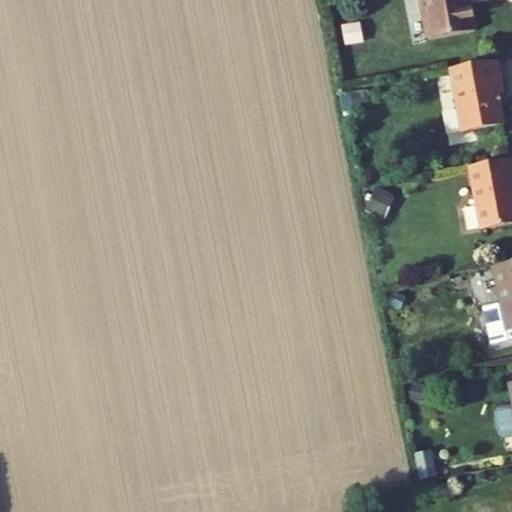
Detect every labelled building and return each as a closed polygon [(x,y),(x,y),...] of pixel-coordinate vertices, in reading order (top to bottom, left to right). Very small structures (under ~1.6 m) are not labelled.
[(476,32),(470,0),(421,0),(429,40),(476,32)] [(452,69),(464,133),(504,126),(500,105),(493,101),(498,95),(503,94),(497,61),(452,69)] [(442,112),(449,139),(460,136),(454,109),(442,112)] [(511,160),(468,168),(480,231),(511,225),(511,160)] [(384,219),(394,196),(377,188),(367,212),(384,219)] [(511,263),(493,267),(501,304),(483,308),(491,346),(511,341),(511,263)] [(505,439),(511,437),(511,406),(500,409),(497,414),(500,435),(505,439)]
